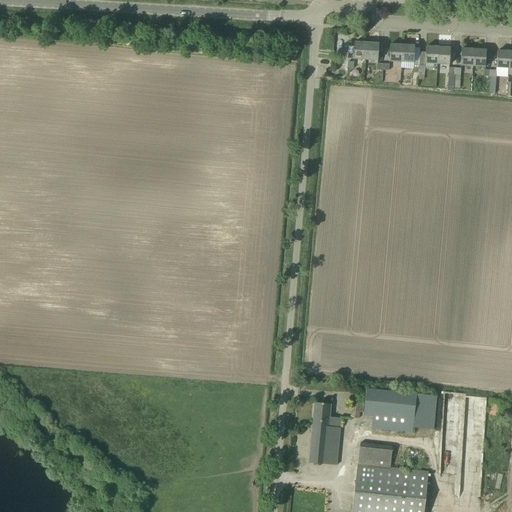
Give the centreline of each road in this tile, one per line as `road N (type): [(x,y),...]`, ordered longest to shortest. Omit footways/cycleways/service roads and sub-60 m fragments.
road 1 (unclassified): [(272,511),(316,17)]
road 2 (unclassified): [(3,0),(274,14)]
road 3 (residential): [(451,25),(379,21),(366,7),(321,2)]
